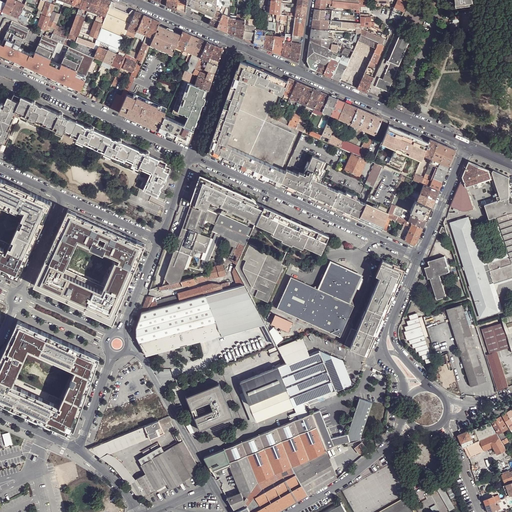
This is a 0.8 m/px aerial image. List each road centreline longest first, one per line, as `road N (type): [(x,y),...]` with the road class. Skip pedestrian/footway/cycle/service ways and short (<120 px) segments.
road 1 (residential): [(419,257),(191,154)]
road 2 (residential): [(191,154),(0,69)]
road 3 (tertiary): [(302,74),(466,145)]
road 4 (residential): [(214,484),(144,360),(127,348)]
road 5 (residential): [(395,439),(292,511)]
road 6 (residential): [(419,257),(466,145)]
